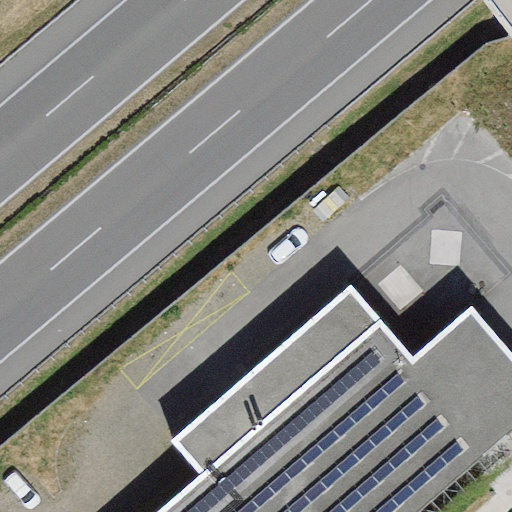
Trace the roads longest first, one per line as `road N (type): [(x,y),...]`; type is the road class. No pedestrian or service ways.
road 1 (motorway): [(0,312),(371,0)]
road 2 (motorway): [(184,0),(0,155)]
